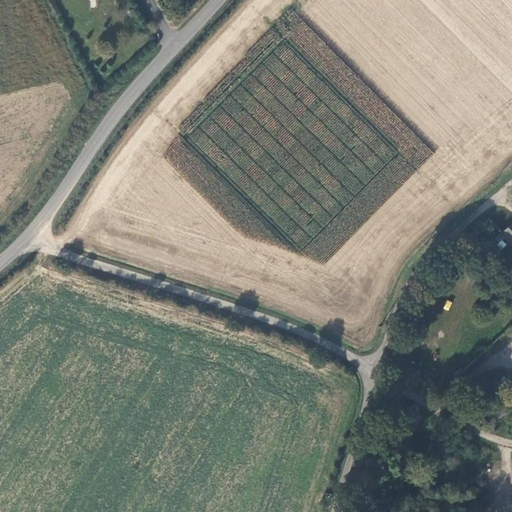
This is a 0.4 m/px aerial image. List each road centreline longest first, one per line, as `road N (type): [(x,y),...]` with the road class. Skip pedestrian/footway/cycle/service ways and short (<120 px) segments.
road 1 (unclassified): [(367,367),(299,330),(65,254),(32,230)]
road 2 (tertiary): [(32,230),(112,116),(215,0)]
road 3 (unclassified): [(367,367),(406,282),(434,246),(511,183)]
road 4 (track): [(511,443),(485,437),(367,367)]
road 5 (unclassified): [(335,511),(369,389),(367,367)]
